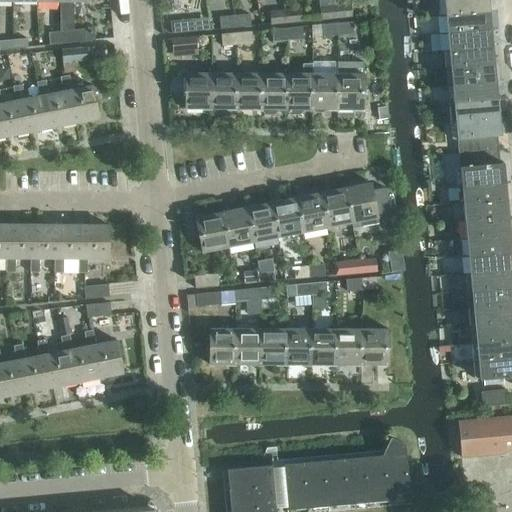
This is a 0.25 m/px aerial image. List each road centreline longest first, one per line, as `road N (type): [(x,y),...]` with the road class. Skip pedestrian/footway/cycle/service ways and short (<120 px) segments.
road 1 (residential): [(181,474),(156,202)]
road 2 (residential): [(156,202),(357,162)]
road 3 (residential): [(156,202),(137,0)]
road 4 (residential): [(0,488),(181,474)]
road 5 (residential): [(0,203),(156,202)]
